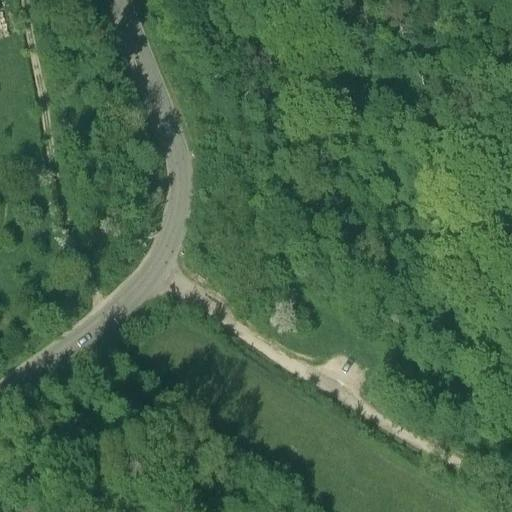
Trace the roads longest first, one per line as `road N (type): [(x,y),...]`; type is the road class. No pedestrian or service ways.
road 1 (unclassified): [(0,396),(126,302),(172,240),(181,197),(177,154),(119,0)]
road 2 (track): [(511,498),(273,353),(156,269)]
road 3 (track): [(110,315),(55,192),(23,0)]
